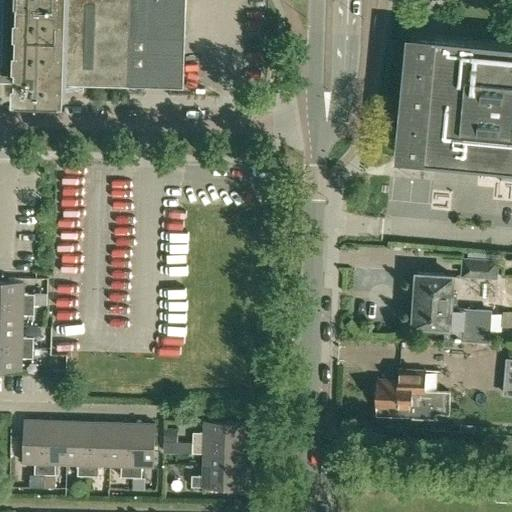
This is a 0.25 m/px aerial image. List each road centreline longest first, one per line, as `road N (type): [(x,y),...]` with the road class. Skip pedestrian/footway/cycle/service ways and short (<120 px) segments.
road 1 (tertiary): [(306,511),(322,126)]
road 2 (unclassified): [(0,116),(322,126)]
road 3 (residential): [(0,407),(153,411)]
road 4 (tertiary): [(322,126),(341,88),(350,0)]
road 5 (tertiary): [(317,0),(313,91),(322,126)]
